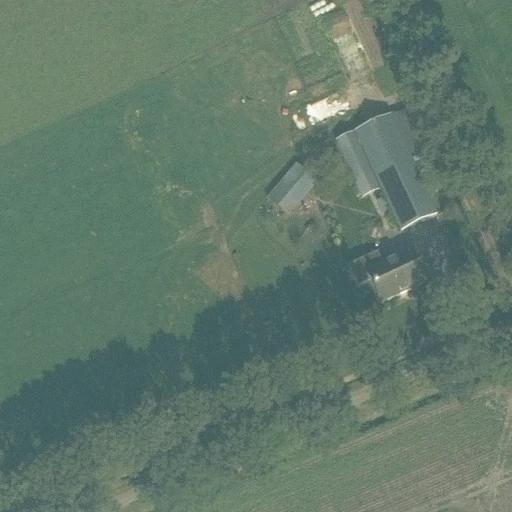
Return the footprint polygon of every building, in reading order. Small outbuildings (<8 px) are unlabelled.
[(389,119),(354,135),(367,164),(374,179),(380,192),(399,234),(435,218),(389,119)] [(367,164),(349,173),(356,187),(374,179),(367,164)] [(277,190),(267,202),(286,218),(296,206),(277,190)] [(320,249),(317,250),(321,259),(335,253),(331,243),(320,248),(320,249)] [(377,255),(346,269),(356,291),(369,285),(379,306),(423,285),(410,256),(383,269),(377,255)]
